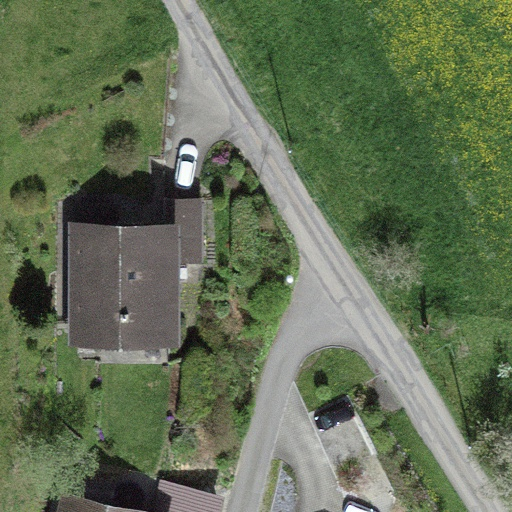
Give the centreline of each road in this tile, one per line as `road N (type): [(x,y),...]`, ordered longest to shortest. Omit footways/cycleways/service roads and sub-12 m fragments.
road 1 (unclassified): [(355,290),(180,0)]
road 2 (unclassified): [(490,511),(355,290)]
road 3 (residential): [(243,511),(283,357),(307,324),(355,290)]
